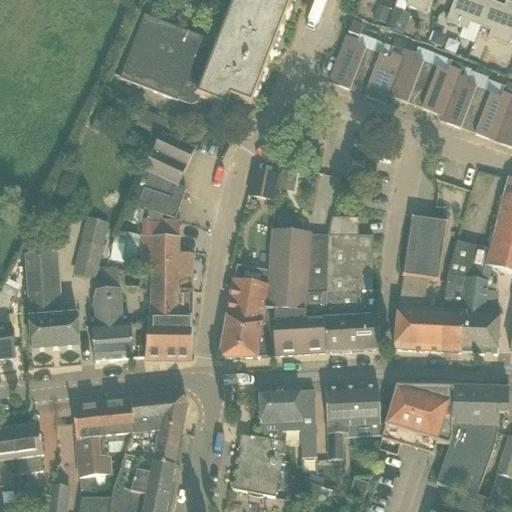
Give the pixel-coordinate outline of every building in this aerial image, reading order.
[(292,0),(234,0),(210,63),(195,57),(202,39),(145,17),(120,80),(178,103),(181,95),(197,101),(198,97),(227,109),(231,98),(252,106),(292,0)] [(407,0),(408,0),(405,8),(427,16),(433,0),(407,0)] [(455,0),(446,23),(467,32),(470,24),(480,29),(491,3),(484,0),(455,0)] [(504,8),(491,3),(480,29),(490,32),(487,40),(508,48),(511,38),(511,4),(506,3),(504,8)] [(440,47),(445,36),(433,32),(429,43),(440,47)] [(358,42),(357,42),(347,38),(329,84),(350,92),(351,89),(358,92),(373,54),(356,47),(358,42)] [(471,59),(492,66),(496,56),(475,48),(471,59)] [(409,102),(416,105),(431,68),(414,61),(416,56),(405,51),(402,59),(403,60),(388,98),(408,106),(409,102)] [(385,106),(388,98),(403,60),(402,59),(392,56),(390,61),(373,54),(358,92),(366,94),(364,98),(385,106)] [(422,111),(442,119),(459,77),(460,73),(450,69),(448,75),(431,68),(416,105),(423,108),(422,111)] [(462,128),(469,130),(483,93),(467,86),(469,81),(459,77),(442,119),(441,123),(461,131),(462,128)] [(475,136),(495,144),(511,100),(511,97),(504,94),(502,100),(483,93),(469,130),(476,133),(475,136)] [(511,100),(495,144),(511,150),(511,100)] [(137,125),(162,136),(172,141),(178,128),(168,123),(143,112),(137,125)] [(195,151),(172,141),(162,136),(145,173),(150,176),(144,191),(138,207),(176,221),(186,190),(178,187),(195,151)] [(294,193),(298,173),(281,170),(278,190),(294,193)] [(251,197),(275,201),(279,177),(255,173),(251,197)] [(511,275),(511,180),(508,180),(485,268),(511,275)] [(404,278),(428,281),(436,282),(439,282),(447,223),(412,218),(403,278),(404,278)] [(278,230),(297,231),(298,220),(279,219),(278,230)] [(381,353),(379,318),(365,318),(365,309),(362,309),(362,293),(373,293),(373,237),(359,237),(359,219),(332,219),(329,236),(328,240),(325,322),(326,356),(381,353)] [(179,292),(179,239),(180,225),(142,224),(141,237),(140,237),(140,271),(152,270),(150,321),(148,321),(145,362),(192,362),(193,292),(179,292)] [(260,358),(272,357),(272,359),(275,358),(275,359),(326,356),(325,322),(328,240),(329,236),(272,232),(271,243),(266,287),(263,323),(260,358)] [(116,234),(111,262),(136,267),(140,238),(116,234)] [(96,278),(104,248),(83,242),(75,273),(96,278)] [(32,353),(80,350),(78,316),(59,317),(56,252),(28,254),(32,353)] [(424,312),(428,281),(404,278),(396,324),(394,352),(442,354),(445,303),(440,303),(439,312),(424,312)] [(448,278),(445,303),(442,354),(460,355),(464,279),(448,278)] [(497,285),(466,280),(464,279),(460,355),(497,357),(499,315),(485,314),(488,290),(497,292),(497,285)] [(263,323),(266,287),(234,282),(227,318),(263,323)] [(0,367),(7,366),(7,362),(16,361),(11,327),(2,329),(2,325),(18,293),(4,286),(0,294),(0,367)] [(120,291),(96,293),(94,300),(96,331),(92,331),(95,364),(134,361),(131,328),(122,329),(121,313),(120,291)] [(263,323),(227,318),(219,360),(219,361),(258,360),(260,359),(260,358),(263,323)] [(379,389),(326,392),(327,441),(343,441),(343,436),(355,436),(354,428),(381,427),(379,389)] [(508,415),(509,391),(450,390),(441,390),(397,389),(381,440),(402,446),(402,445),(403,441),(411,443),(415,443),(418,442),(420,438),(425,440),(435,443),(435,445),(436,446),(437,444),(450,448),(436,485),(464,495),(458,511),(484,511),(488,501),(477,498),(496,440),(499,428),(500,415),(508,415)] [(263,426),(263,440),(281,443),(281,434),(301,433),(302,460),(317,460),(315,413),(314,393),(300,393),(300,392),(260,394),(262,426),(263,426)] [(136,438),(131,438),(130,441),(144,445),(152,447),(153,442),(157,443),(159,433),(166,433),(167,429),(171,430),(173,421),(184,423),(187,406),(188,405),(180,397),(169,398),(169,399),(132,402),(136,438)] [(112,477),(110,456),(108,445),(129,444),(130,441),(131,438),(136,438),(132,402),(98,406),(102,441),(98,442),(101,462),(94,463),(96,479),(112,477)] [(102,441),(98,406),(73,409),(82,494),(97,495),(97,491),(96,479),(94,463),(101,462),(98,442),(102,441)] [(130,441),(129,444),(126,458),(126,459),(175,468),(184,423),(173,421),(171,430),(167,429),(166,433),(159,433),(157,443),(153,442),(152,447),(144,445),(130,441)] [(16,431),(11,431),(18,476),(19,476),(19,477),(41,474),(40,460),(42,459),(39,427),(27,429),(26,427),(16,428),(16,431)] [(18,476),(11,431),(4,432),(3,430),(0,430),(0,489),(11,488),(9,477),(18,476)] [(233,492),(275,500),(286,444),(281,443),(263,440),(251,438),(249,453),(241,451),(233,492)] [(511,438),(509,438),(497,476),(511,480),(511,438)] [(327,462),(341,462),(344,462),(344,446),(327,446),(327,462)] [(114,501),(111,511),(166,511),(175,468),(126,459),(116,490),(114,501)] [(349,498),(363,502),(368,485),(355,481),(349,498)] [(319,504),(324,489),(321,489),(309,485),(304,499),(319,504)] [(51,487),(47,511),(68,511),(71,490),(51,487)] [(111,511),(114,501),(83,501),(80,511),(111,511)]
